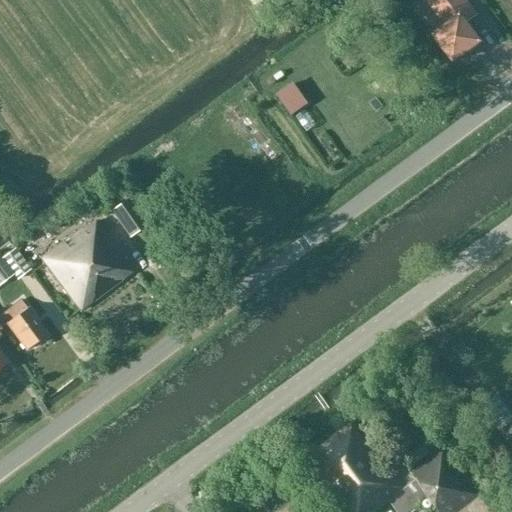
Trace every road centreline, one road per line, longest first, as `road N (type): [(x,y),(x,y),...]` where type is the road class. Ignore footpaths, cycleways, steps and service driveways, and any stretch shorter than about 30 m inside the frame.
road 1 (unclassified): [(0,471),(511,92)]
road 2 (tertiary): [(129,511),(511,228)]
